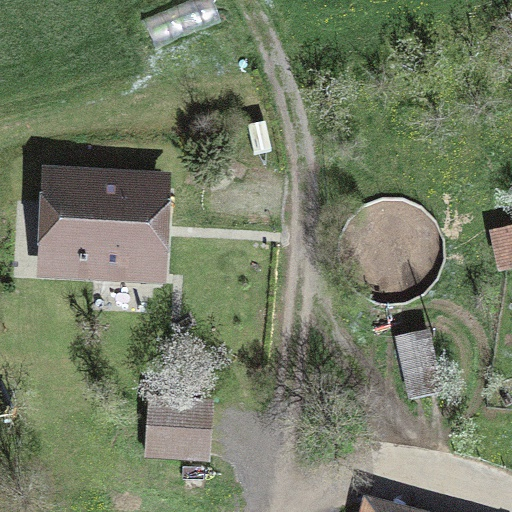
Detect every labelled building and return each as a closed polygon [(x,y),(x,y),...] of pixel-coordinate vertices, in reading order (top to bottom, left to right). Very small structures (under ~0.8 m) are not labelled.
[(155,39),(221,17),(215,0),(186,0),(146,13),(155,39)] [(158,187),(54,182),(50,268),(154,273),(158,187)] [(511,230),(499,233),(507,264),(511,262),(511,230)] [(427,332),(398,338),(411,397),(440,391),(427,332)] [(146,456),(207,460),(211,403),(150,399),(146,456)] [(489,511),(385,484),(376,511),(489,511)]
